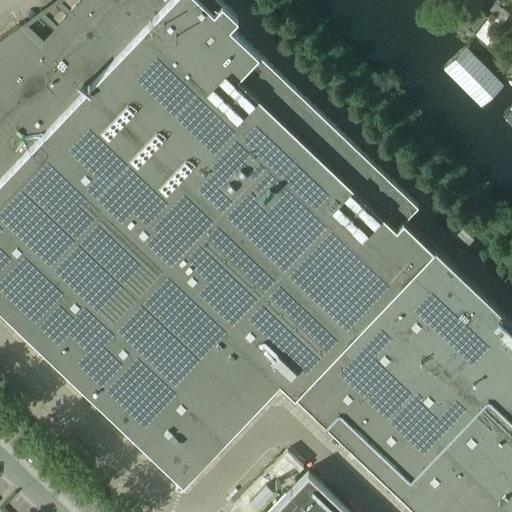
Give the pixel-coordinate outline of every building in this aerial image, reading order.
[(511,511),(511,319),(403,216),(417,202),(229,23),(204,0),(167,0),(0,172),(0,304),(182,478),(279,376),(421,511),(511,511)] [(0,172),(167,0),(204,0),(229,23),(237,14),(222,0),(81,0),(40,43),(18,23),(0,35),(0,172)] [(473,33),(473,32),(488,16),(480,9),(472,18),(466,13),(460,21),(473,33)] [(474,33),(484,41),(496,27),(486,19),(474,33)] [(511,104),(501,115),(511,125),(511,104)] [(447,230),(464,247),(473,238),(456,221),(447,230)] [(266,511),(352,511),(307,469),(266,511)]
